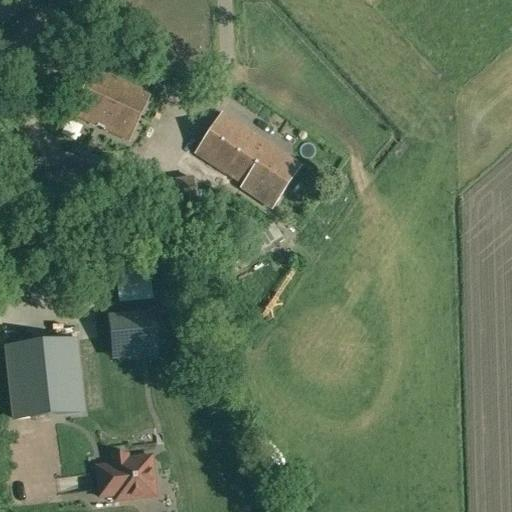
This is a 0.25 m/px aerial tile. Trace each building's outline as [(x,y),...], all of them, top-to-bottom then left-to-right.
[(150,95),(138,89),(94,70),(73,114),(130,140),(150,95)] [(272,210),(301,166),(222,114),(195,155),(224,174),(218,183),(236,195),(240,188),(272,210)] [(99,211),(93,169),(24,179),(30,221),(99,211)] [(124,219),(194,209),(190,179),(120,189),(124,219)] [(284,242),(273,222),(220,250),(231,271),(284,242)] [(82,413),(74,341),(6,348),(14,420),(82,413)] [(154,497),(150,457),(110,461),(111,466),(95,468),(98,498),(114,496),(115,501),(154,497)]
